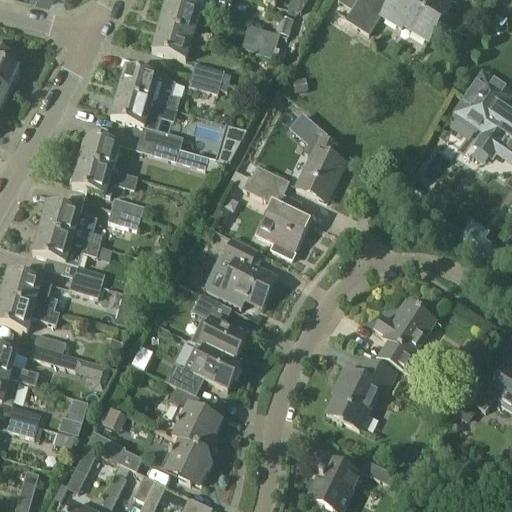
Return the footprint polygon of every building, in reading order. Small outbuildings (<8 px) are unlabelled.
[(200,18),(204,0),(167,0),(165,8),(200,18)] [(216,0),(215,4),(231,8),(232,0),(216,0)] [(306,0),(295,0),(291,15),(300,17),(308,0),(306,0)] [(452,10),(436,0),(391,0),(390,4),(383,0),(344,0),(340,7),(354,15),(348,25),(369,37),(379,20),(401,34),(406,27),(431,43),(452,10)] [(193,43),(200,18),(165,8),(158,33),(193,43)] [(289,40),(294,25),(281,21),(276,36),(289,40)] [(249,32),(242,57),(273,66),(273,63),(276,55),(280,41),(249,32)] [(186,68),(193,43),(158,33),(151,58),(186,68)] [(0,93),(8,97),(10,93),(19,75),(8,70),(13,59),(0,52),(0,93)] [(276,55),(273,63),(281,65),(284,57),(276,55)] [(192,81),(221,90),(223,81),(225,78),(195,69),(192,81)] [(118,99),(177,116),(180,104),(155,96),(159,83),(125,73),(118,99)] [(511,99),(482,79),(456,117),(490,140),(493,135),(511,147),(511,99)] [(219,99),(221,90),(192,81),(189,91),(219,99)] [(0,115),(8,97),(0,93),(0,115)] [(173,126),(177,116),(118,99),(110,124),(144,134),(148,119),(173,126)] [(225,130),(221,144),(236,148),(239,149),(245,136),(244,136),(225,130)] [(151,149),(179,157),(183,145),(155,137),(151,149)] [(326,208),(345,169),(336,164),(341,154),(316,141),(307,158),(311,160),(295,193),(326,208)] [(79,167),(112,177),(119,152),(86,142),(79,167)] [(177,166),(179,157),(151,149),(149,158),(177,166)] [(205,175),(208,166),(181,157),(178,167),(205,175)] [(217,178),(220,169),(209,166),(206,175),(217,178)] [(105,202),(112,177),(79,167),(71,192),(105,202)] [(283,200),(284,200),(290,188),(258,172),(252,184),(283,200)] [(236,177),(230,189),(243,195),(249,183),(236,177)] [(249,183),(243,195),(271,209),(277,196),(252,184),(249,183)] [(112,216),(141,224),(144,212),(115,205),(112,216)] [(271,209),(255,241),(274,250),(271,256),(291,266),(309,228),(296,221),(277,212),(271,209)] [(39,235),(101,252),(103,242),(93,239),(94,237),(76,232),(80,219),(46,210),(39,235)] [(138,235),(141,224),(112,216),(109,227),(138,235)] [(481,238),(479,224),(467,226),(469,240),(481,238)] [(98,261),(101,252),(39,235),(32,260),(66,270),(70,254),(98,261)] [(491,275),(504,260),(484,242),(470,258),(491,275)] [(261,314),(276,282),(252,270),(258,259),(233,246),(225,262),(235,267),(222,295),(261,314)] [(73,285),(102,293),(105,280),(76,272),(73,285)] [(0,303),(33,313),(41,287),(8,277),(0,303)] [(99,303),(102,293),(73,285),(70,296),(99,303)] [(128,285),(124,299),(148,306),(156,292),(128,285)] [(212,327),(199,353),(235,368),(246,343),(223,332),(231,315),(201,300),(193,317),(212,327)] [(58,320),(33,313),(0,303),(0,302),(0,330),(26,338),(31,322),(55,329),(58,320)] [(413,353),(431,326),(404,308),(391,328),(382,322),(374,334),(383,340),(381,343),(389,348),(378,364),(407,378),(420,358),(413,353)] [(35,354),(61,362),(64,348),(39,341),(35,354)] [(58,370),(61,362),(35,354),(31,352),(29,362),(58,370)] [(0,382),(19,388),(34,393),(38,381),(13,373),(17,360),(0,355),(0,382)] [(239,370),(204,355),(192,379),(174,370),(166,388),(177,393),(196,402),(204,385),(227,395),(239,370)] [(385,399),(395,378),(372,367),(363,384),(343,375),(337,388),(340,390),(326,420),(358,435),(378,395),(385,399)] [(90,368),(87,380),(90,381),(94,388),(92,394),(102,397),(109,373),(90,368)] [(511,379),(503,373),(494,388),(481,380),(466,403),(486,416),(496,402),(511,412),(511,379)] [(403,378),(398,387),(406,390),(410,382),(403,378)] [(12,411),(19,388),(0,382),(0,409),(1,410),(2,408),(12,411)] [(185,414),(172,442),(178,445),(207,459),(206,453),(213,451),(210,443),(215,441),(222,428),(203,418),(208,408),(196,402),(177,393),(171,407),(185,414)] [(9,425),(36,433),(39,421),(13,413),(9,425)] [(109,413),(102,428),(111,432),(118,417),(109,413)] [(62,424),(59,436),(77,441),(80,430),(62,424)] [(32,444),(36,433),(9,425),(6,436),(32,444)] [(57,438),(54,449),(70,454),(73,443),(57,438)] [(118,469),(124,456),(96,442),(90,456),(118,469)] [(207,459),(178,445),(172,458),(169,456),(161,472),(179,480),(177,484),(188,489),(190,485),(200,490),(206,478),(204,473),(211,471),(207,459)] [(87,480),(97,459),(87,455),(78,476),(87,480)] [(390,490),(395,480),(368,467),(363,477),(390,490)] [(320,511),(344,511),(359,482),(336,470),(329,484),(320,480),(307,505),(320,511)] [(22,489),(35,493),(39,480),(27,476),(22,489)] [(144,507),(154,486),(145,482),(135,503),(144,507)] [(155,511),(165,492),(154,486),(141,511),(155,511)] [(28,511),(35,493),(22,489),(15,511),(28,511)] [(99,511),(102,507),(93,503),(88,511),(75,511),(71,510),(70,511),(99,511)] [(207,511),(189,503),(185,511),(207,511)]
